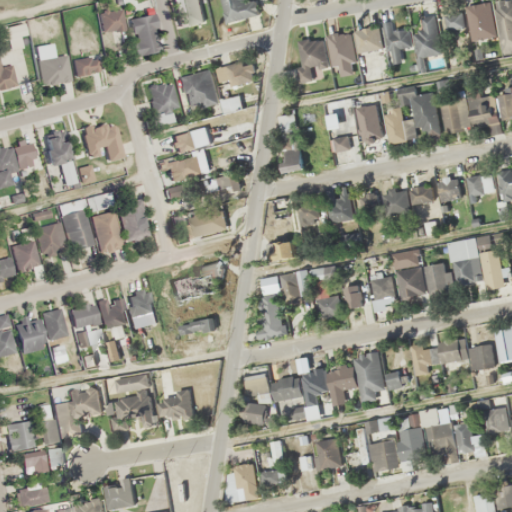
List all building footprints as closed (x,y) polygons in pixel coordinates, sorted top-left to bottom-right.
[(219,0),(225,22),(255,15),(250,0),(219,0)] [(511,0),(500,0),(498,0),(500,52),(511,51),(511,0)] [(471,40),(495,36),(491,2),(467,6),(471,40)] [(124,29),(119,7),(97,13),(102,34),(124,29)] [(463,43),(463,12),(447,11),(447,43),(463,43)] [(131,16),(132,53),(155,52),(154,15),(131,16)] [(420,16),(420,54),(438,54),(438,16),(420,16)] [(384,23),(389,65),(402,63),(400,48),(411,47),(408,28),(390,31),(388,22),(384,23)] [(1,28),(3,39),(26,34),(23,23),(1,28)] [(358,53),(382,48),(378,25),(354,29),(358,53)] [(331,34),(331,74),(350,74),(350,34),(331,34)] [(301,67),(295,67),(297,82),(314,80),(313,69),(327,67),(323,37),(297,41),(301,67)] [(384,77),(379,52),(358,56),(363,82),(384,77)] [(71,60),(75,77),(99,71),(95,54),(71,60)] [(41,85),(69,81),(65,55),(50,57),(49,55),(37,57),(41,85)] [(254,62),(228,62),(228,83),(254,83),(254,62)] [(0,88),(14,87),(11,65),(0,66),(0,88)] [(186,93),(190,109),(217,102),(209,69),(178,77),(182,93),(186,93)] [(176,109),(172,82),(148,85),(153,123),(171,121),(170,109),(176,109)] [(384,110),(390,143),(416,139),(414,127),(423,126),(425,142),(441,139),(433,90),(415,93),(414,86),(397,89),(400,108),(384,110)] [(511,90),(496,95),(503,119),(511,116),(511,90)] [(466,91),(440,94),(444,131),(470,128),(466,91)] [(373,143),(380,133),(372,128),(382,111),(364,100),(354,116),(363,122),(356,132),(373,143)] [(236,130),(232,113),(215,118),(219,135),(236,130)] [(114,124),(83,129),(86,150),(103,147),(105,161),(119,159),(114,124)] [(59,165),(61,186),(71,185),(67,132),(44,134),(47,166),(59,165)] [(333,163),(358,161),(357,144),(349,144),(349,136),(332,137),(333,163)] [(0,147),(0,196),(10,195),(4,173),(34,165),(28,140),(0,147)] [(285,172),(303,169),(297,141),(280,144),(285,172)] [(199,177),(198,157),(165,160),(166,179),(199,177)] [(511,166),(498,168),(502,200),(511,198),(511,166)] [(458,182),(446,177),(437,196),(449,202),(458,182)] [(438,223),(434,184),(411,187),(415,226),(438,223)] [(166,186),(166,200),(187,200),(187,186),(166,186)] [(329,223),(352,219),(345,188),(322,192),(329,223)] [(361,210),(377,209),(376,192),(360,193),(361,210)] [(385,192),(385,217),(403,217),(403,192),(385,192)] [(108,208),(106,195),(85,197),(86,210),(108,208)] [(125,242),(146,237),(138,199),(116,204),(125,242)] [(93,244),(80,200),(59,206),(61,214),(59,215),(69,251),(93,244)] [(316,222),(316,206),(300,206),(300,222),(316,222)] [(186,237),(227,229),(223,209),(182,217),(186,237)] [(122,248),(112,210),(89,216),(99,254),(122,248)] [(65,254),(57,222),(33,228),(42,260),(65,254)] [(456,285),(484,280),(485,289),(504,286),(497,249),(478,252),(476,237),(448,242),(456,285)] [(9,246),(17,272),(39,265),(31,239),(9,246)] [(295,257),(292,240),(268,244),(271,262),(295,257)] [(0,257),(0,280),(13,275),(6,255),(0,257)] [(423,266),(397,270),(401,299),(428,295),(428,294),(450,291),(446,262),(423,265),(423,266)] [(309,293),(304,269),(279,275),(285,304),(301,300),(300,295),(309,293)] [(318,279),(324,278),(323,270),(316,271),(318,279)] [(375,311),(396,307),(390,274),(369,278),(375,311)] [(174,297),(210,297),(210,276),(174,276),(174,297)] [(319,318),(340,317),(339,295),(327,296),(326,283),(317,283),(319,318)] [(342,289),(351,313),(366,307),(356,283),(342,289)] [(152,326),(149,289),(130,290),(132,327),(152,326)] [(281,294),(259,294),(258,336),(280,337),(281,294)] [(96,301),(102,328),(125,323),(119,296),(96,301)] [(74,331),(99,323),(91,301),(67,309),(74,331)] [(65,336),(59,308),(40,312),(46,340),(65,336)] [(43,347),(35,315),(12,320),(20,353),(43,347)] [(211,320),(179,320),(179,336),(211,336),(211,320)] [(508,360),(511,359),(511,323),(503,325),(508,360)] [(0,328),(0,356),(13,354),(8,327),(0,328)] [(451,369),(450,361),(466,360),(464,339),(439,341),(442,370),(451,369)] [(416,377),(428,374),(422,344),(410,346),(416,377)] [(494,368),(494,345),(470,345),(470,368),(494,368)] [(379,353),(352,356),(354,365),(327,368),(331,405),(346,403),(344,389),(360,388),(361,401),(377,399),(376,391),(384,390),(379,353)] [(502,382),(511,380),(511,370),(500,374),(502,382)] [(244,374),(245,396),(268,395),(267,372),(244,374)] [(307,419),(323,417),(318,372),(303,373),(307,419)] [(387,373),(387,388),(411,388),(411,382),(410,382),(410,373),(387,373)] [(114,378),(116,392),(136,390),(137,397),(107,401),(110,430),(155,425),(149,374),(114,378)] [(300,397),(298,376),(271,379),(274,400),(300,397)] [(100,412),(97,393),(51,400),(57,437),(69,435),(67,417),(100,412)] [(158,394),(158,418),(191,418),(191,394),(158,394)] [(492,432),(505,432),(505,397),(487,397),(487,407),(492,407),(492,432)] [(264,424),(264,403),(243,403),(243,424),(264,424)] [(472,421),(441,422),(440,408),(421,409),(422,429),(400,430),(401,456),(427,455),(426,452),(473,450),(472,421)] [(37,420),(41,444),(56,442),(52,418),(37,420)] [(4,428),(9,450),(31,445),(26,423),(4,428)] [(317,469),(343,465),(337,437),(312,442),(317,469)] [(283,464),(279,443),(267,445),(270,466),(283,464)] [(251,454),(246,444),(234,449),(239,459),(251,454)] [(46,450),(48,465),(58,464),(57,449),(46,450)] [(20,453),(23,474),(44,470),(41,450),(20,453)] [(300,469),(311,468),(309,455),(299,457),(300,469)] [(284,469),(260,470),(262,485),(285,483),(284,469)] [(104,483),(106,509),(133,507),(132,482),(104,483)] [(16,485),(16,502),(43,502),(43,485),(16,485)]
